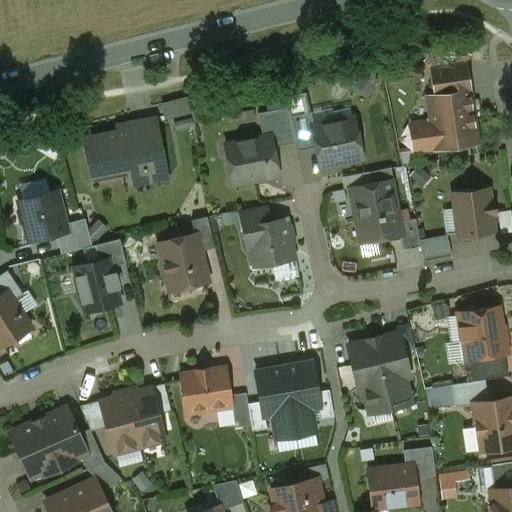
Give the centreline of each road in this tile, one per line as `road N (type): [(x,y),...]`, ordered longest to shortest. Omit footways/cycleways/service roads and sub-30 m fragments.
road 1 (secondary): [(340,0),(0,84)]
road 2 (residential): [(0,397),(115,353),(330,310)]
road 3 (residential): [(330,310),(511,263)]
road 4 (residential): [(306,188),(330,310)]
